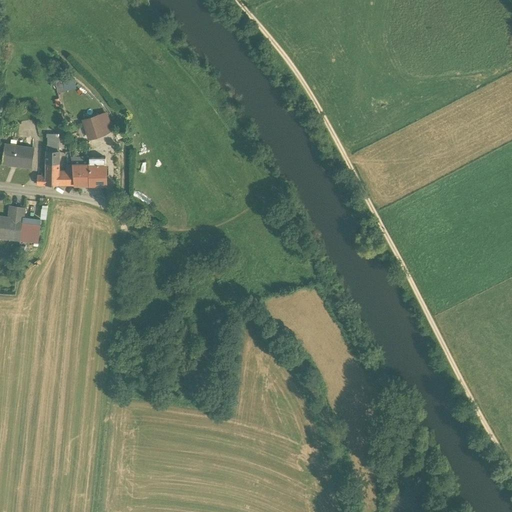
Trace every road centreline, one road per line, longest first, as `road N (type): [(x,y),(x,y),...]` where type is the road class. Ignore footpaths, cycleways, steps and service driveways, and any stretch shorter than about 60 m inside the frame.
road 1 (track): [(347,511),(320,418),(298,378),(200,275),(140,241),(126,221),(95,511)]
road 2 (track): [(237,0),(330,123),(511,464)]
road 3 (track): [(413,444),(278,204)]
road 4 (track): [(278,204),(216,105),(124,0)]
road 5 (track): [(278,204),(244,228),(191,233),(120,218)]
